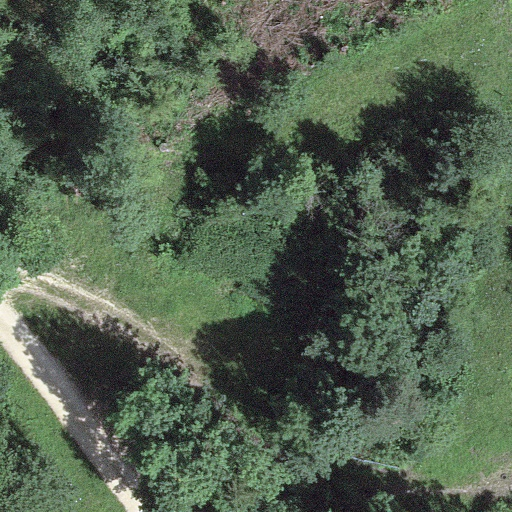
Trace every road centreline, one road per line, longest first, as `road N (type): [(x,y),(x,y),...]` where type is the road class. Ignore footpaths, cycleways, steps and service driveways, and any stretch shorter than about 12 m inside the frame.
road 1 (track): [(0,293),(24,280),(310,461),(362,481),(409,486),(511,472)]
road 2 (track): [(160,511),(0,313)]
